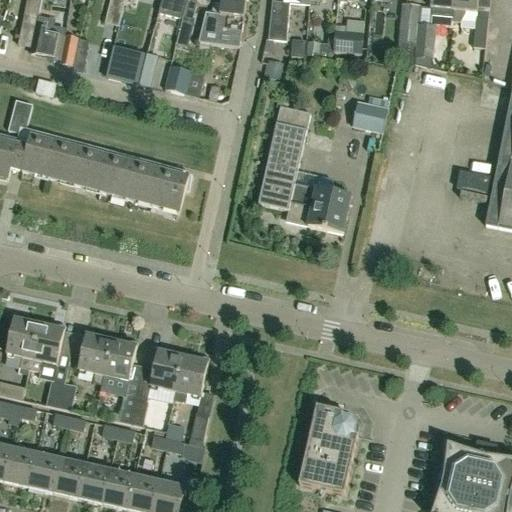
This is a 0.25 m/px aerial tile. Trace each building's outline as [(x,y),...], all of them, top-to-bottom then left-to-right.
[(24,19),(19,47),(32,49),(36,29),(37,25),(42,0),(28,0),(25,19),(24,19)] [(116,28),(122,0),(111,0),(105,26),(116,28)] [(184,16),(187,0),(178,0),(176,13),(174,13),(167,41),(177,44),(184,16)] [(187,0),(184,16),(193,18),(197,0),(187,0)] [(223,0),(222,5),(214,4),(212,16),(206,15),(199,45),(240,50),(245,20),(247,0),(223,0)] [(290,7),(309,8),(310,0),(284,0),(284,5),(272,4),(270,28),(269,42),(288,43),(289,30),(288,30),(290,7)] [(453,24),(454,25),(456,0),(432,0),(432,8),(435,9),(434,16),(453,18),(453,24)] [(479,0),(456,0),(454,25),(460,25),(465,17),(466,12),(479,13),(479,0)] [(416,67),(420,25),(420,20),(421,7),(402,6),(399,44),(398,63),(416,67)] [(487,49),(490,17),(478,16),(475,48),(487,49)] [(438,27),(420,25),(416,67),(432,70),(433,60),(434,60),(438,27)] [(32,49),(31,58),(61,64),(65,39),(53,37),(54,33),(36,29),(32,49)] [(337,32),(335,52),(363,54),(365,34),(337,32)] [(61,64),(61,66),(74,68),(78,48),(79,39),(66,37),(65,39),(61,64)] [(335,62),(335,46),(308,43),(307,59),(335,62)] [(74,68),(73,73),(86,76),(90,50),(78,48),(74,68)] [(147,58),(114,50),(107,80),(140,88),(147,58)] [(165,92),(186,97),(192,73),(171,68),(165,92)] [(54,98),(56,85),(40,82),(37,94),(54,98)] [(511,101),(496,180),(461,173),(458,188),(493,195),(487,228),(511,232),(511,101)] [(26,136),(34,107),(17,102),(10,131),(26,136)] [(353,130),(382,136),(388,113),(358,107),(353,130)] [(309,229),(344,237),(352,201),(353,197),(334,193),(336,184),(333,180),(321,178),(318,190),(318,191),(297,187),(309,132),(312,115),(282,108),(278,125),(261,201),(259,207),(289,214),(286,225),(309,229)] [(32,145),(19,142),(11,172),(179,217),(190,175),(35,133),(32,145)] [(19,142),(0,136),(0,181),(8,184),(11,172),(19,142)] [(29,377),(30,372),(40,328),(25,324),(27,319),(16,317),(7,357),(22,360),(20,370),(21,370),(19,376),(29,377)] [(58,368),(66,328),(56,326),(55,331),(40,328),(30,372),(41,375),(43,365),(58,368)] [(102,387),(111,344),(97,340),(98,335),(88,333),(79,373),(95,376),(93,385),(102,387)] [(126,397),(138,344),(128,342),(126,347),(111,344),(102,387),(112,389),(111,394),(126,397)] [(176,394),(183,359),(169,356),(170,351),(159,349),(151,389),(176,394)] [(199,363),(183,359),(176,394),(201,400),(210,360),(200,358),(199,363)] [(0,383),(0,397),(23,403),(27,390),(0,383)] [(60,410),(65,385),(53,383),(48,408),(60,410)] [(77,388),(65,385),(60,410),(72,413),(77,388)] [(131,428),(137,403),(124,400),(118,425),(131,428)] [(17,428),(21,409),(0,403),(0,419),(9,422),(8,426),(17,428)] [(143,431),(149,406),(137,403),(131,428),(143,431)] [(38,412),(21,409),(17,428),(18,429),(20,421),(35,424),(38,412)] [(347,417),(316,410),(299,488),(344,498),(357,439),(353,438),(355,430),(354,423),(346,421),(347,417)] [(68,432),(71,420),(56,416),(53,429),(68,432)] [(204,444),(207,432),(209,419),(197,416),(191,442),(204,444)] [(87,423),(71,420),(68,432),(84,436),(87,423)] [(118,443),(121,431),(105,427),(102,440),(118,443)] [(135,434),(121,431),(118,443),(133,446),(135,434)] [(167,454),(170,442),(154,439),(150,457),(164,460),(165,454),(167,454)] [(185,445),(170,442),(167,454),(183,458),(185,445)] [(470,454),(447,447),(444,471),(438,498),(434,511),(508,511),(511,496),(511,462),(498,461),(470,454)] [(0,485),(4,486),(12,451),(0,448),(0,485)] [(29,492),(37,457),(12,451),(4,486),(29,492)] [(53,498),(61,462),(37,457),(29,492),(53,498)] [(78,503),(86,468),(61,462),(53,498),(78,503)] [(103,509),(111,474),(86,468),(78,503),(103,509)] [(117,511),(128,511),(136,479),(111,474),(103,509),(117,511)] [(154,511),(160,485),(136,479),(128,511),(154,511)] [(180,511),(185,490),(160,485),(154,511),(180,511)]
